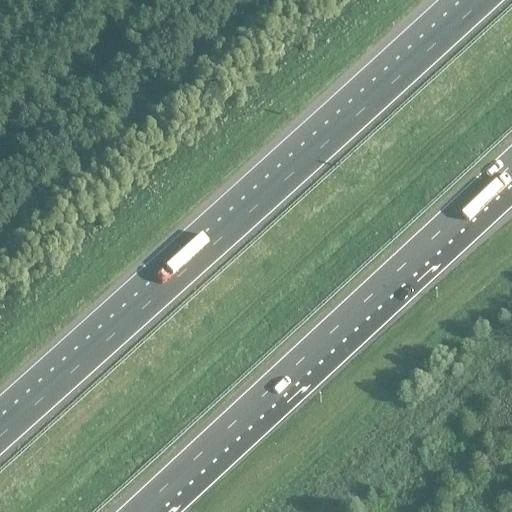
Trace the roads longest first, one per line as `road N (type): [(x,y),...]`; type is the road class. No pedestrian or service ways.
road 1 (motorway): [(481,0),(0,432)]
road 2 (motorway): [(137,511),(511,164)]
